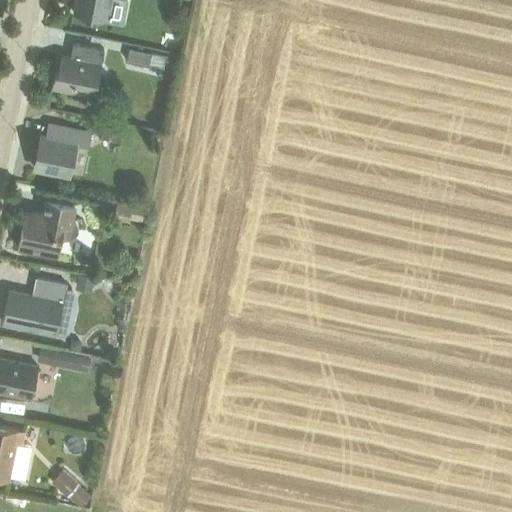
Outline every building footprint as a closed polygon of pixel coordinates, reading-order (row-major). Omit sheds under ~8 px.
[(75,0),(73,11),(107,19),(122,22),(127,0),(75,0)] [(101,64),(104,48),(73,42),(70,56),(61,54),(58,70),(55,69),(51,85),(94,94),(98,78),(106,73),(101,64)] [(151,52),(129,47),(127,60),(148,65),(165,68),(167,56),(151,52)] [(145,80),(142,104),(156,106),(159,81),(145,80)] [(97,135),(119,140),(122,125),(100,121),(97,135)] [(90,130),(66,125),(64,137),(41,132),(34,167),(68,174),(75,140),(87,143),(90,130)] [(72,219),(71,219),(74,203),(46,197),(43,213),(32,211),(30,221),(23,219),(18,245),(58,253),(61,235),(69,236),(70,236),(72,236),(73,235),(75,235),(76,233),(77,232),(78,231),(78,229),(78,228),(78,226),(78,225),(77,223),(76,222),(75,221),(74,220),(72,219)] [(116,203),(113,219),(130,223),(130,220),(142,222),(144,209),(133,207),(116,203)] [(90,287),(93,275),(77,272),(75,283),(90,287)] [(32,294),(9,289),(2,321),(56,332),(67,282),(36,276),(32,294)] [(70,339),(70,343),(72,346),(76,347),(80,345),(81,340),(78,337),(74,336),(70,339)] [(42,345),(39,358),(61,363),(78,367),(81,353),(64,349),(42,345)] [(38,365),(0,357),(0,389),(32,396),(38,365)] [(0,476),(8,478),(9,475),(25,478),(31,447),(21,445),(21,443),(24,428),(0,423),(0,476)] [(78,481),(61,466),(50,479),(66,494),(78,481)]
